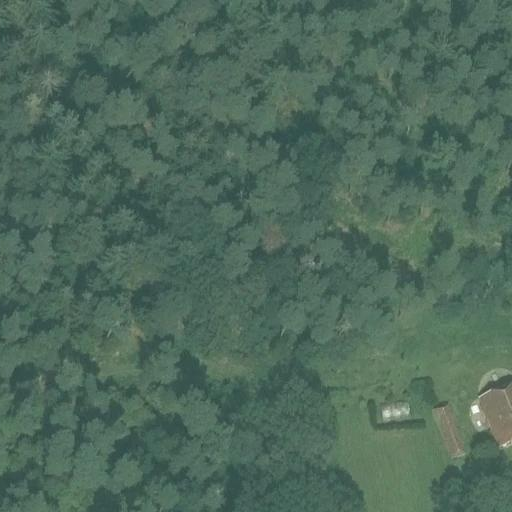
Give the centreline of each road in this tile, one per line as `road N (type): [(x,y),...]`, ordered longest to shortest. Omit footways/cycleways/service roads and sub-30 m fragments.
road 1 (track): [(189,308),(248,511)]
road 2 (track): [(0,330),(189,308)]
